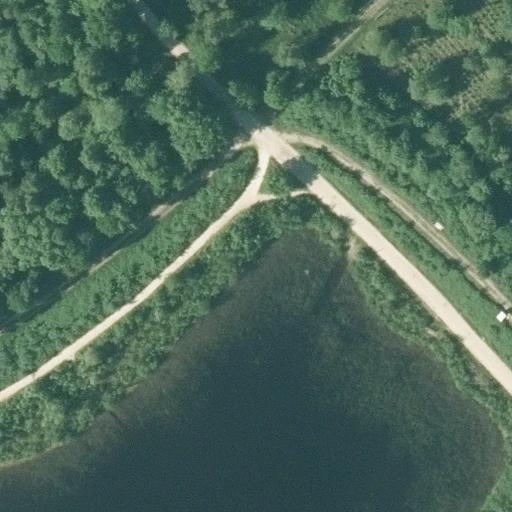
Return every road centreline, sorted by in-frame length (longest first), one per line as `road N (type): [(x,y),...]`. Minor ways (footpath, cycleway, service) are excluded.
road 1 (track): [(0,327),(259,131),(294,84),(384,0)]
road 2 (track): [(0,394),(73,347),(234,212),(252,185),(259,131)]
road 3 (track): [(511,385),(259,131)]
road 4 (track): [(259,131),(288,134),(342,158),(511,317)]
road 5 (track): [(259,131),(132,0)]
